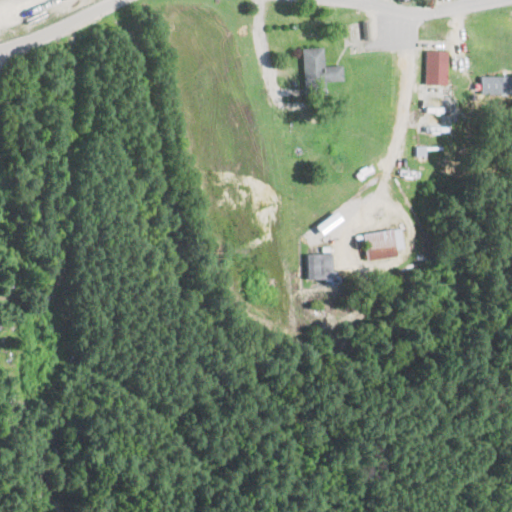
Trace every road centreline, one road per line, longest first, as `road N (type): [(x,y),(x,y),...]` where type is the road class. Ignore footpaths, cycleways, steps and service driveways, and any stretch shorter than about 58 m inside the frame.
road 1 (residential): [(347,0),(433,12),(511,1)]
road 2 (residential): [(0,48),(110,0)]
